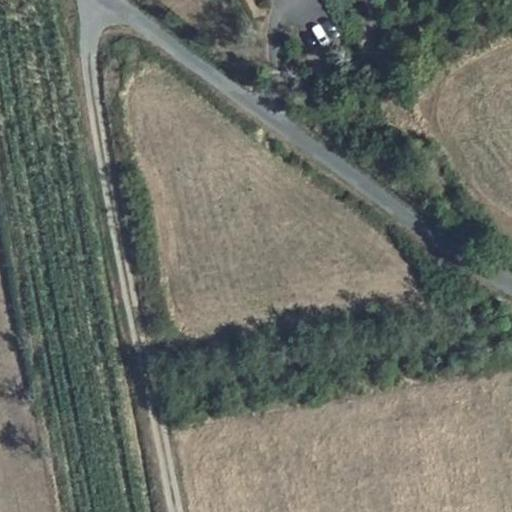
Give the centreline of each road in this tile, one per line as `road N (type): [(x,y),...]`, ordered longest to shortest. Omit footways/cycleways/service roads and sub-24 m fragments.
road 1 (track): [(94,0),(85,43),(118,260),(176,511)]
road 2 (unclassified): [(95,0),(511,289)]
